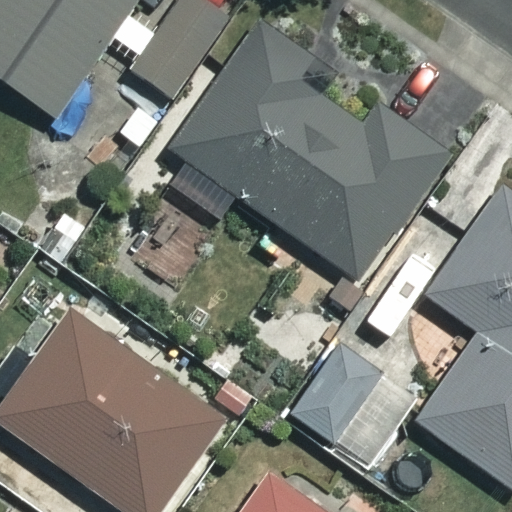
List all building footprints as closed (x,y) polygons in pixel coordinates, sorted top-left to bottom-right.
[(146,0),(0,0),(0,93),(57,132),(106,60),(176,108),(228,31),(187,3),(162,39),(133,20),(146,0)] [(314,74),(259,35),(172,160),(358,290),(485,109),(420,64),(366,141),(300,95),(314,74)] [(511,205),(504,200),(427,307),(481,346),(418,432),(511,500),(511,205)] [(169,511),(225,429),(70,325),(38,373),(15,358),(0,379),(0,405),(10,412),(0,426),(0,439),(107,511),(169,511)] [(292,428),(364,481),(417,409),(344,356),(292,428)] [(303,511),(269,488),(252,511),(303,511)]
